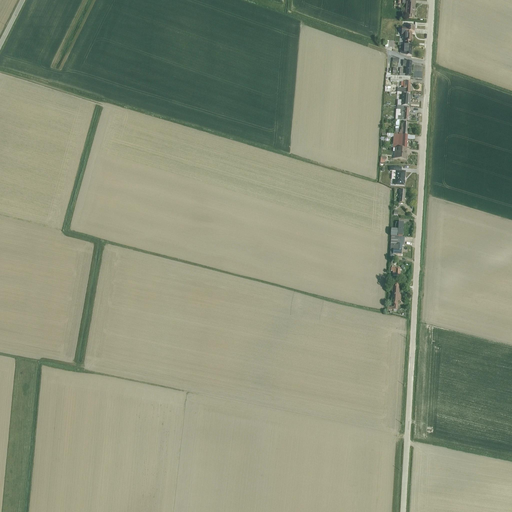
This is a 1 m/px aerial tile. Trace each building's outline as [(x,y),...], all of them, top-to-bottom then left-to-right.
[(416,0),(412,0),(406,0),(405,17),(414,18),(416,0)] [(404,43),(411,43),(412,43),(412,37),(411,37),(411,33),(414,33),(414,30),(415,30),(415,27),(406,27),(405,29),(402,29),(402,36),(405,36),(404,43)] [(411,46),(404,46),(400,46),(400,48),(401,49),(401,54),(411,56),(412,46),(411,46)] [(399,77),(410,78),(412,62),(403,62),(403,66),(403,68),(405,68),(407,68),(406,75),(403,75),(403,69),(400,69),(399,77)] [(391,76),(386,76),(386,78),(391,78),(390,82),(404,83),(403,89),(398,89),(397,93),(410,94),(411,83),(410,83),(410,78),(399,77),(391,76)] [(410,94),(397,93),(397,95),(402,95),(401,107),(408,108),(409,108),(410,101),(412,101),(412,96),(410,96),(410,94)] [(408,108),(401,107),(397,107),(397,110),(396,110),(395,120),(408,121),(409,110),(408,110),(408,108)] [(399,135),(407,136),(408,124),(403,123),(403,124),(401,124),(401,129),(401,131),(400,131),(400,133),(399,133),(399,135)] [(394,135),(394,138),(393,149),(395,149),(406,150),(407,140),(407,139),(409,139),(409,136),(407,136),(399,135),(394,135)] [(406,150),(395,149),(393,149),(393,152),(395,152),(394,159),(406,160),(406,150)] [(390,168),(390,172),(394,172),(396,172),(395,176),(392,176),(392,180),(395,180),(395,185),(404,186),(405,181),(405,178),(405,173),(402,172),(402,168),(394,168),(390,168)] [(391,230),(391,236),(398,237),(402,238),(403,224),(399,224),(395,224),(395,230),(391,230)] [(391,238),(390,256),(395,257),(395,256),(401,256),(402,246),(398,245),(398,240),(395,239),(395,238),(391,238)] [(391,269),(391,272),(393,272),(393,277),(400,277),(400,269),(395,269),(395,270),(395,269),(391,269)] [(388,308),(388,310),(397,311),(398,303),(398,302),(399,302),(400,302),(400,301),(400,300),(400,299),(399,298),(400,296),(400,295),(399,295),(399,294),(399,283),(399,278),(390,277),(390,283),(393,283),(392,287),(391,289),(391,291),(393,294),(392,304),(393,304),(393,306),(391,308),(388,308)]
